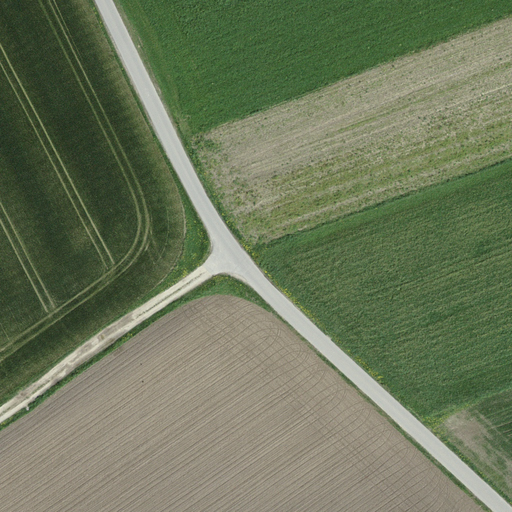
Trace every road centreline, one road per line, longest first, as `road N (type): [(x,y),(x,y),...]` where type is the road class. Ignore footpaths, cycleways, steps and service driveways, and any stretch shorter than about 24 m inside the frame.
road 1 (unclassified): [(105,0),(227,256),(502,511)]
road 2 (track): [(227,256),(0,413)]
